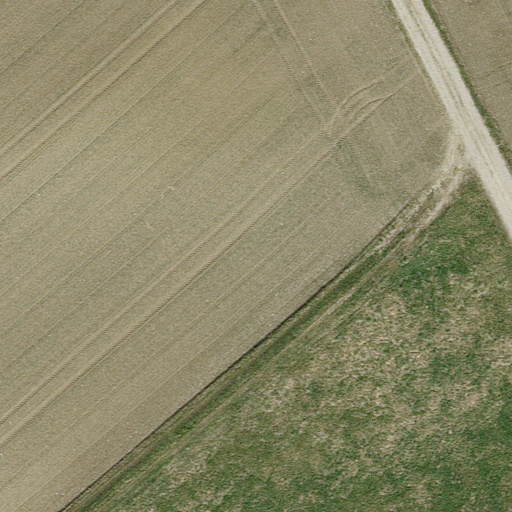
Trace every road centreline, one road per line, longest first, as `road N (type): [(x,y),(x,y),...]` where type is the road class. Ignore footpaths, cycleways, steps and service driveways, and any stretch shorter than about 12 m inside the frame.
road 1 (track): [(87,511),(381,261),(437,202),(473,120)]
road 2 (track): [(409,0),(511,194)]
